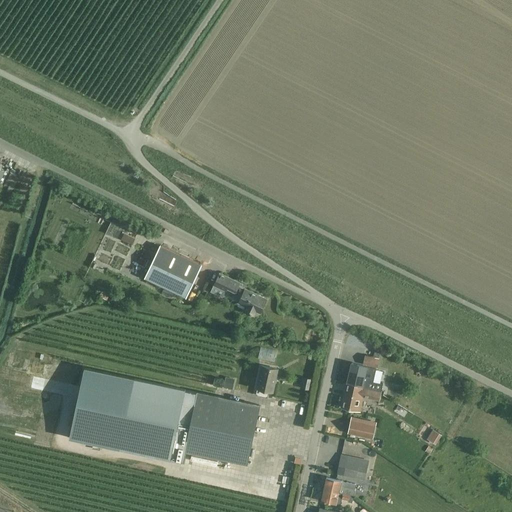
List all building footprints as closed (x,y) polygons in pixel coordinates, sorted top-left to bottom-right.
[(125,233),(122,239),(132,245),(135,239),(125,233)] [(145,251),(149,243),(140,240),(137,248),(145,251)] [(186,297),(201,265),(161,246),(145,278),(186,297)] [(119,261),(123,255),(112,249),(109,255),(119,261)] [(267,299),(245,289),(238,285),(240,283),(220,273),(214,285),(226,291),(227,288),(242,295),(238,303),(246,306),(244,310),(254,316),(257,311),(260,313),(267,299)] [(8,368),(12,354),(6,352),(2,366),(8,368)] [(379,359),(365,356),(363,364),(377,367),(379,359)] [(29,357),(26,371),(39,373),(41,360),(29,357)] [(54,360),(50,378),(72,383),(73,377),(76,378),(79,365),(73,364),(73,365),(54,360)] [(351,363),(347,382),(381,391),(383,384),(374,382),(377,369),(367,367),(351,363)] [(255,395),(267,398),(269,391),(273,392),(275,384),(277,377),(276,377),(278,370),(261,366),(257,389),(255,395)] [(260,405),(218,396),(197,392),(185,390),(186,390),(83,368),(69,438),(171,460),(171,459),(182,462),(181,463),(184,464),(187,452),(248,464),(260,405)] [(207,383),(209,374),(186,371),(184,380),(207,383)] [(226,378),(224,387),(232,389),(235,379),(226,378)] [(305,378),(303,388),(311,389),(313,380),(305,378)] [(347,383),(341,407),(359,411),(362,397),(379,400),(380,397),(381,391),(347,382),(347,383)] [(352,417),(348,433),(372,438),(375,426),(360,422),(360,419),(352,417)] [(433,430),(427,439),(435,444),(441,435),(433,430)] [(445,440),(441,448),(445,450),(450,443),(445,440)] [(364,479),(368,465),(340,458),(337,473),(364,479)] [(326,477),(324,489),(350,495),(353,496),(356,484),(326,477)] [(324,489),(321,501),(336,504),(340,505),(342,499),(349,500),(350,495),(324,489)]
